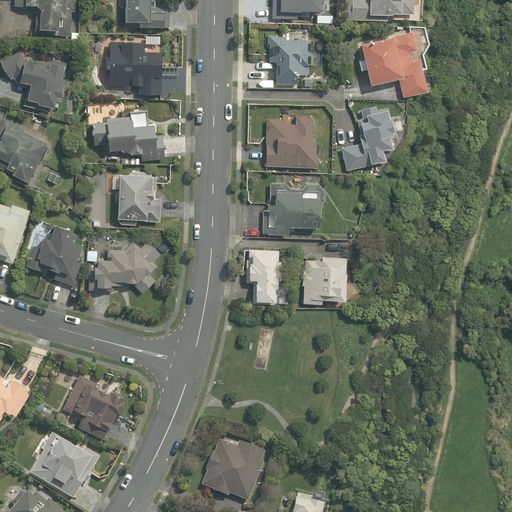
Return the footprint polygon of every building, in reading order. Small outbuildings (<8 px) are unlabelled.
[(66,0),(14,0),(14,11),(36,12),(36,32),(60,33),(60,19),(66,20),(66,0)] [(152,0),(120,0),(120,9),(125,9),(124,27),(142,27),(142,30),(167,31),(167,8),(152,8),(152,0)] [(321,0),(272,0),(270,19),(299,23),(300,14),(319,17),(321,0)] [(348,0),(347,20),(387,24),(388,18),(415,20),(417,0),(348,0)] [(413,33),(360,45),(371,90),(399,83),(404,100),(428,94),(413,33)] [(292,39),(268,38),(268,67),(275,67),(274,82),(305,83),(306,68),(310,68),(310,44),(291,44),(292,39)] [(147,45),(110,43),(108,88),(139,89),(139,98),(159,99),(161,56),(147,56),(147,45)] [(61,80),(66,63),(26,52),(1,63),(9,82),(13,80),(16,86),(26,88),(21,107),(52,114),(55,100),(62,102),(67,82),(61,80)] [(362,120),(356,122),(360,145),(341,149),(345,173),(387,165),(385,154),(394,152),(392,142),(397,141),(390,108),(378,110),(377,105),(360,108),(362,120)] [(131,120),(94,123),(91,123),(92,147),(109,146),(110,154),(130,153),(130,158),(139,157),(140,163),(165,161),(163,129),(149,130),(147,111),(131,112),(131,120)] [(282,123),(265,123),(264,168),(317,169),(318,118),(293,118),(293,128),(282,128),(282,123)] [(122,170),(121,175),(118,226),(139,228),(139,223),(159,224),(161,200),(153,200),(155,172),(122,170)] [(323,192),(273,187),(271,212),(263,211),(260,236),(291,238),(292,227),(320,230),(323,192)] [(0,205),(0,257),(13,262),(33,212),(12,204),(11,209),(0,205)] [(41,249),(35,247),(27,270),(74,287),(82,266),(77,264),(83,247),(74,244),(77,236),(56,228),(50,243),(44,240),(41,249)] [(86,262),(89,262),(88,293),(119,294),(119,284),(135,285),(143,295),(159,282),(152,273),(155,271),(154,243),(135,243),(135,236),(86,237),(86,262)] [(281,251),(247,250),(245,284),(253,285),(253,305),(278,306),(281,251)] [(348,258),(318,256),(316,256),(315,262),(304,261),(301,304),(344,307),(348,258)] [(0,427),(6,415),(16,420),(31,391),(0,375),(0,427)] [(96,383),(81,375),(63,410),(82,420),(78,429),(109,444),(128,405),(94,388),(96,383)] [(265,452),(209,431),(203,447),(215,451),(202,484),(212,488),(210,493),(227,499),(228,496),(246,502),(265,452)] [(97,460),(53,435),(51,434),(40,453),(45,456),(32,480),(72,503),(97,460)] [(16,510),(14,511),(63,511),(50,500),(48,504),(35,493),(30,499),(22,492),(10,505),(16,510)] [(298,493),(298,494),(294,511),(327,511),(329,507),(312,504),(313,496),(298,493)]
